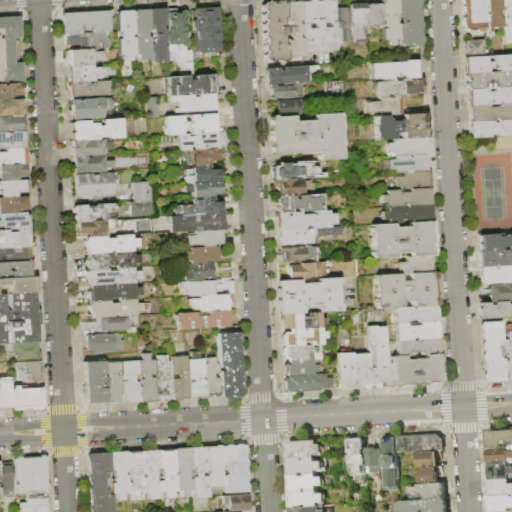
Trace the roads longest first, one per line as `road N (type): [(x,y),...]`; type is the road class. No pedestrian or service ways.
road 1 (residential): [(438,0),(468,511)]
road 2 (tertiary): [(511,403),(0,433)]
road 3 (residential): [(239,0),(268,511)]
road 4 (residential): [(37,0),(66,511)]
